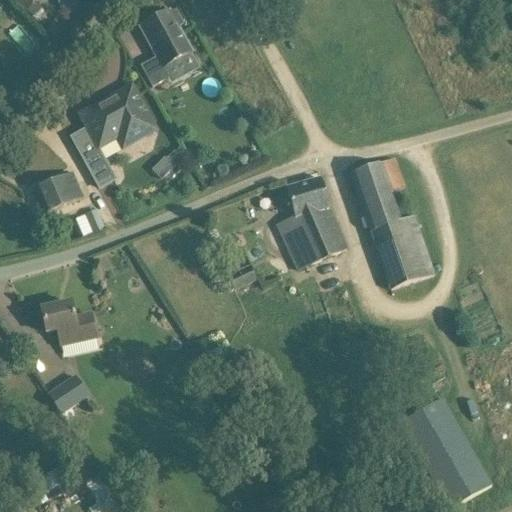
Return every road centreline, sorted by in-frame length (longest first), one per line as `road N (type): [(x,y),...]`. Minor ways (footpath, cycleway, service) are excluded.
road 1 (unclassified): [(0,272),(72,255),(325,163),(511,112)]
road 2 (unclassified): [(0,149),(38,112),(118,0)]
road 3 (track): [(325,163),(241,0)]
